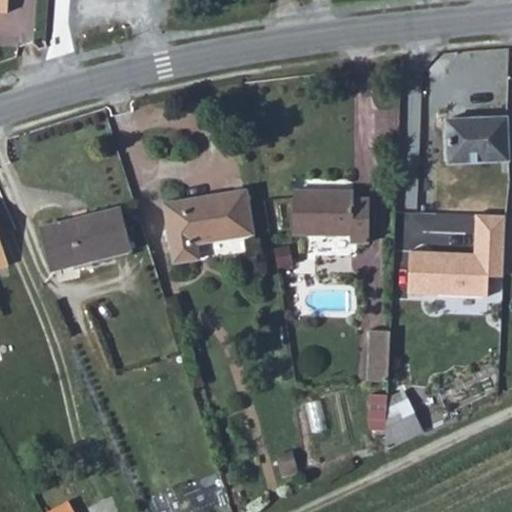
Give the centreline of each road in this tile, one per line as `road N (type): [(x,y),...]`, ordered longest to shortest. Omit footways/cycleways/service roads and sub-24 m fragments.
road 1 (secondary): [(511,15),(224,50),(0,110)]
road 2 (track): [(511,412),(301,511)]
